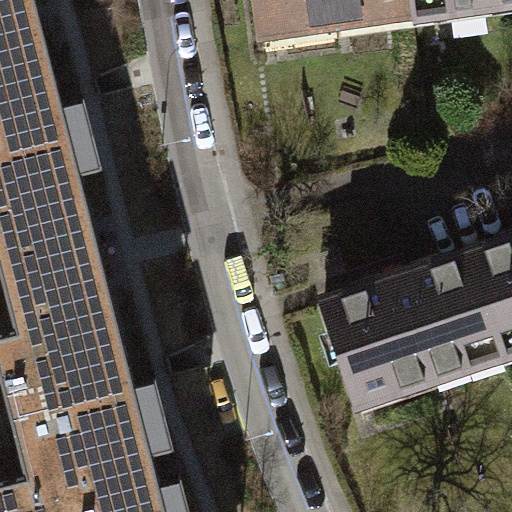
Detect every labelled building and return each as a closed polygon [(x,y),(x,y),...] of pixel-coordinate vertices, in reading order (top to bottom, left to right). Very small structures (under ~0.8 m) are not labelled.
[(37,256),(91,242),(28,0),(0,0),(0,296),(0,298),(45,287),(37,256)] [(254,0),(261,37),(410,13),(407,0),(254,0)] [(407,0),(410,13),(490,0),(407,0)] [(511,234),(469,250),(503,348),(511,345),(511,234)] [(111,511),(107,491),(153,480),(91,242),(37,256),(45,287),(0,298),(7,329),(0,330),(0,403),(19,476),(22,491),(61,481),(69,511),(78,511),(90,509),(91,511),(111,511)] [(358,399),(503,348),(469,250),(396,275),(323,300),(358,399)] [(19,476),(0,480),(0,511),(160,511),(153,480),(107,491),(111,511),(91,511),(90,509),(78,511),(69,511),(61,481),(22,491),(19,476)]
